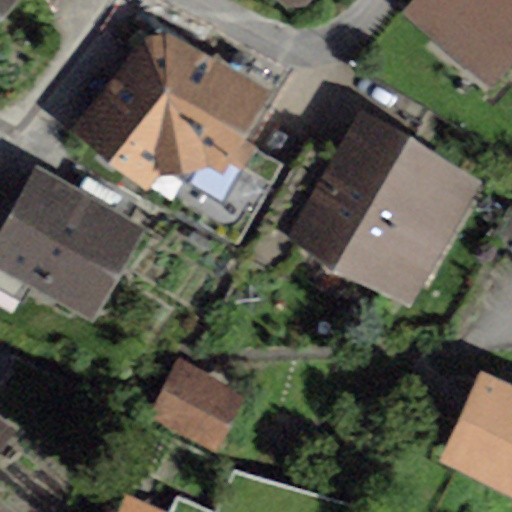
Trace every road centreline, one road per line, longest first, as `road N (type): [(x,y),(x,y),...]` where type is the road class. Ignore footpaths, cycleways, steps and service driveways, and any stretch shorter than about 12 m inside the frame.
road 1 (residential): [(380,0),(346,33),(299,45),(164,0)]
road 2 (residential): [(111,0),(23,110)]
